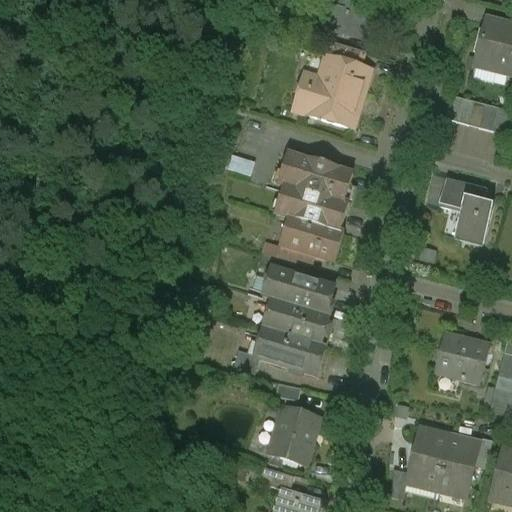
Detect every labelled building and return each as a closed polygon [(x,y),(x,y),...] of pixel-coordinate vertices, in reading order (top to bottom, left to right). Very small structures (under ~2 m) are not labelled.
[(334,0),(325,30),(365,43),(375,12),(379,0),(334,0)] [(511,28),(487,22),(476,70),(509,78),(508,80),(511,80),(511,28)] [(363,56),(329,45),(324,62),(329,64),(357,73),(363,56)] [(329,64),(319,97),(300,91),(293,114),(351,132),(355,116),(353,115),(358,101),(361,102),(369,77),(357,73),(329,64)] [(463,102),(451,99),(445,122),(457,125),(463,102)] [(474,105),(463,102),(457,125),(468,128),(474,105)] [(486,108),(474,105),(468,128),(480,131),(486,108)] [(498,111),(486,108),(480,131),(492,134),(498,111)] [(510,114),(498,111),(492,134),(504,137),(510,114)] [(352,176),(288,157),(283,173),(288,175),(284,189),(342,206),(352,176)] [(231,158),(228,173),(251,178),(254,163),(231,158)] [(485,193),(447,184),(440,210),(459,215),(453,241),(482,248),(492,209),(482,206),(485,193)] [(342,206),(284,189),(279,203),(284,204),(280,218),(292,222),(340,236),(348,208),(342,206)] [(340,236),(292,222),(284,249),(335,265),(344,238),(340,236)] [(335,292),(272,272),(263,301),(329,322),(333,308),(330,307),(335,292)] [(329,322),(263,301),(263,302),(272,305),(263,332),(321,350),(321,349),(324,341),(328,343),(332,331),(327,330),(329,322)] [(321,350),(263,332),(255,359),(254,361),(260,363),(317,380),(326,351),(321,349),(321,350)] [(489,346),(445,335),(435,376),(479,387),(489,346)] [(255,359),(239,355),(232,378),(254,383),(260,363),(254,361),(255,359)] [(511,358),(504,356),(501,368),(511,370),(511,358)] [(511,370),(501,368),(498,380),(511,383),(511,370)] [(511,383),(498,380),(495,391),(511,395),(511,383)] [(301,392),(279,388),(275,401),(298,406),(301,392)] [(511,395),(495,391),(492,403),(511,407),(511,395)] [(511,407),(492,403),(489,415),(511,420),(511,407)] [(320,422),(282,410),(268,453),(307,465),(320,422)] [(449,444),(421,437),(421,435),(420,434),(409,477),(407,485),(408,485),(409,485),(409,483),(437,490),(449,444)] [(477,451),(449,444),(437,490),(466,497),(465,499),(466,499),(479,449),(478,449),(477,451)] [(505,451),(504,451),(491,501),(492,502),(493,500),(511,504),(511,455),(505,453),(505,451)] [(296,480),(265,470),(260,486),(281,492),(292,495),(296,480)] [(409,477),(394,472),(392,501),(403,503),(408,485),(407,485),(409,477)] [(292,495),(281,492),(275,511),(319,511),(322,504),(292,495)]
